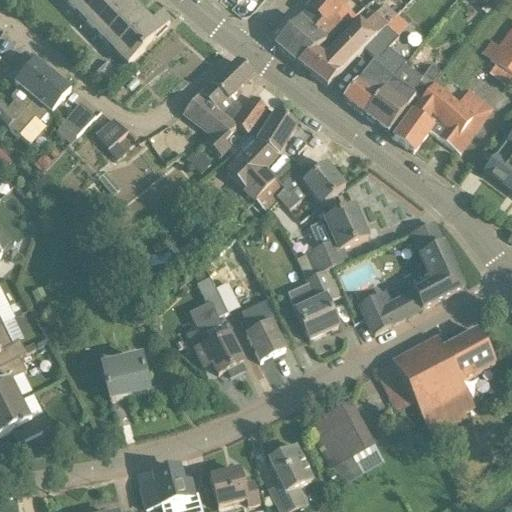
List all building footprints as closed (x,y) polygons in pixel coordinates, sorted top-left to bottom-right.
[(59,0),(127,70),(144,53),(143,51),(169,25),(161,17),(155,23),(132,0),(59,0)] [(345,28),(337,21),(346,10),(354,0),(353,0),(318,0),(300,22),(299,22),(274,49),(297,68),(323,47),(326,45),(345,28)] [(359,25),(358,24),(357,25),(329,54),(323,47),(297,68),(296,69),(326,92),(364,53),(386,31),(373,19),(369,15),(359,25)] [(386,31),(364,53),(376,66),(398,44),(386,31)] [(511,34),(499,52),(490,45),(483,55),(499,67),(490,81),(507,94),(511,86),(511,34)] [(391,56),(382,67),(394,77),(403,66),(391,56)] [(0,124),(6,132),(51,80),(26,58),(16,70),(22,76),(13,88),(18,92),(10,101),(14,105),(4,117),(0,112),(0,124)] [(119,76),(107,64),(94,77),(107,89),(119,76)] [(213,113),(236,131),(247,139),(265,115),(252,103),(243,115),(231,103),(252,80),(237,65),(201,101),(213,113)] [(372,67),(343,103),(342,104),(363,120),(372,108),(390,86),(392,83),(372,67)] [(432,90),(441,78),(430,69),(416,87),(428,96),(432,90)] [(6,132),(17,143),(34,122),(39,126),(48,117),(50,119),(70,95),(51,80),(6,132)] [(390,86),(372,108),(363,120),(386,138),(413,102),(402,94),(390,86)] [(468,95),(457,108),(432,90),(428,96),(393,142),(412,157),(428,136),(458,158),(491,114),(468,95)] [(229,141),(236,131),(213,113),(197,101),(184,117),(211,138),(203,148),(221,163),(230,153),(224,148),(230,142),(229,141)] [(79,108),(61,129),(76,141),(94,121),(79,108)] [(256,148),(227,179),(255,206),(277,183),(270,177),(283,163),(301,133),(275,117),(256,148)] [(106,155),(127,136),(126,135),(113,124),(95,140),(106,155)] [(70,147),(76,141),(61,129),(55,136),(70,147)] [(511,197),(511,140),(485,178),(511,197)] [(0,154),(0,175),(11,166),(0,154)] [(210,173),(196,158),(194,156),(186,164),(201,181),(210,173)] [(52,166),(47,161),(43,164),(41,161),(34,168),(41,176),(52,166)] [(277,183),(255,206),(265,217),(277,204),(288,215),(309,199),(319,212),(344,192),(325,169),(306,184),(292,166),(277,183)] [(342,254),(367,243),(353,211),(322,225),(332,247),(296,263),(306,286),(329,275),(348,267),(342,254)] [(390,306),(384,297),(359,309),(374,340),(437,307),(462,294),(432,229),(409,240),(419,261),(416,262),(421,274),(404,283),(411,296),(390,306)] [(304,286),(313,306),(294,314),(308,345),(337,332),(326,306),(340,300),(329,275),(306,286),(304,286)] [(214,325),(227,318),(213,292),(209,282),(196,289),(214,325)] [(239,312),(225,285),(213,292),(227,318),(239,312)] [(358,306),(354,296),(343,301),(347,310),(358,306)] [(284,356),(261,310),(247,317),(255,334),(246,339),(260,368),(284,356)] [(0,371),(19,362),(26,358),(23,352),(19,344),(12,348),(2,328),(0,328),(0,371)] [(242,368),(227,338),(211,346),(204,332),(187,341),(204,375),(213,370),(218,380),(242,368)] [(437,343),(391,367),(430,441),(476,416),(462,389),(495,371),(476,336),(442,354),(437,343)] [(33,347),(23,352),(26,358),(36,353),(33,347)] [(148,397),(140,361),(100,370),(108,406),(148,397)] [(0,413),(20,404),(10,384),(26,376),(19,362),(0,371),(0,413)] [(30,424),(20,404),(0,413),(0,440),(21,430),(28,443),(50,433),(42,418),(30,424)] [(308,427),(339,487),(380,466),(349,406),(308,427)] [(280,489),(267,496),(275,511),(302,511),(307,510),(299,493),(312,486),(295,451),(268,464),(280,489)] [(199,511),(197,502),(192,503),(189,488),(182,490),(178,474),(154,480),(157,492),(141,495),(144,511),(158,511),(174,508),(174,511),(199,511)] [(210,484),(217,511),(262,511),(260,501),(250,504),(243,476),(210,484)]
